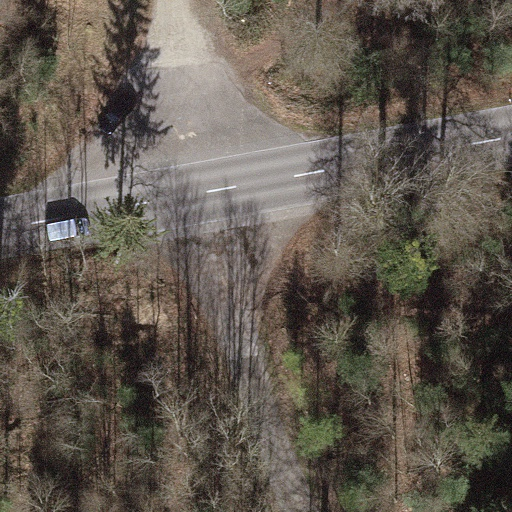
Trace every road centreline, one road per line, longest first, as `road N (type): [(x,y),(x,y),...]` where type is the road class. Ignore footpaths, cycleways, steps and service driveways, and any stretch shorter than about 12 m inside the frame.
road 1 (track): [(167,0),(173,71),(201,194),(301,511)]
road 2 (tertiary): [(511,137),(0,230)]
road 3 (track): [(173,71),(334,19),(363,0)]
